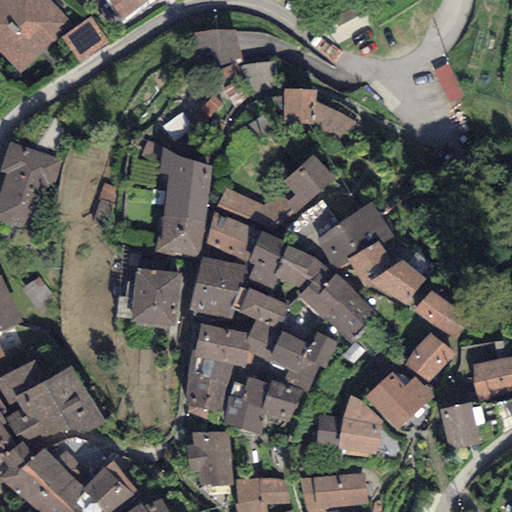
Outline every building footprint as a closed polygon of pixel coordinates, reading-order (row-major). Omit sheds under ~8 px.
[(49,0),(0,0),(0,52),(20,74),(72,24),(49,0)] [(106,0),(121,22),(151,0),(106,0)] [(90,17),(61,38),(79,63),(108,43),(90,17)] [(214,30),(192,34),(204,72),(243,60),(234,30),(214,30)] [(274,60),(239,66),(255,96),(278,86),(274,60)] [(316,90),(283,89),(282,124),(315,125),(316,102),(316,90)] [(360,124),(316,102),(315,125),(344,141),(360,124)] [(62,159),(9,142),(0,169),(0,172),(4,174),(0,186),(0,221),(26,230),(40,186),(52,189),(62,159)] [(179,157),(162,148),(159,174),(168,176),(162,216),(205,223),(212,167),(179,157)] [(312,155),(283,181),(295,194),(288,201),(285,203),(295,215),(334,179),(312,155)] [(225,188),(214,213),(260,232),(267,234),(295,215),(285,203),(288,201),(286,197),(262,206),(225,188)] [(371,202),(316,240),(336,270),(351,263),(347,259),(379,242),(382,245),(394,236),(371,202)] [(214,213),(212,212),(205,242),(246,262),(260,232),(214,213)] [(205,223),(162,216),(154,251),(197,257),(205,223)] [(267,234),(260,232),(246,262),(254,265),(247,279),(271,290),(276,278),(297,287),(303,292),(321,271),(325,275),(329,270),(319,261),(267,234)] [(382,245),(379,242),(347,259),(351,263),(364,286),(368,283),(406,305),(426,280),(402,261),(395,265),(382,245)] [(247,267),(201,256),(189,310),(232,320),(234,310),(230,308),(239,288),(243,289),(247,267)] [(181,274),(136,268),(129,322),(174,327),(181,274)] [(303,292),(299,296),(322,319),(325,317),(353,290),(337,276),(334,276),(329,270),(325,275),(321,271),(303,292)] [(0,275),(0,359),(5,357),(0,347),(0,331),(22,322),(1,275),(0,275)] [(256,322),(267,296),(261,294),(248,288),(246,291),(243,289),(239,288),(230,308),(234,310),(249,317),(254,320),(256,322)] [(375,313),(353,290),(325,317),(348,340),(375,313)] [(469,321),(430,290),(414,311),(453,341),(469,321)] [(289,306),(267,296),(256,322),(277,332),(289,306)] [(256,322),(254,320),(246,334),(244,343),(250,344),(249,352),(267,363),(280,333),(277,332),(256,322)] [(246,334),(201,324),(195,350),(194,357),(233,365),(245,368),(249,352),(250,344),(244,343),(246,334)] [(337,341),(316,333),(309,345),(281,331),(280,333),(267,363),(288,369),(282,384),(303,391),(307,393),(319,365),(325,368),(337,341)] [(455,357),(429,333),(404,365),(429,384),(455,357)] [(226,387),(233,365),(194,357),(195,350),(190,350),(187,375),(226,387)] [(511,357),(469,367),(477,402),(511,393),(511,357)] [(30,452),(75,435),(45,381),(34,360),(0,378),(0,392),(13,413),(2,419),(6,424),(2,426),(16,447),(23,442),(30,452)] [(71,366),(45,381),(75,435),(77,438),(104,422),(71,366)] [(392,372),(365,396),(396,431),(433,396),(415,377),(405,386),(392,372)] [(226,387),(187,375),(184,405),(221,410),(226,387)] [(260,414),(268,384),(247,378),(245,386),(234,383),(230,398),(228,397),(221,424),(260,435),(265,415),(260,414)] [(282,384),(270,380),(268,384),(260,414),(265,415),(289,422),(303,391),(282,384)] [(362,401),(350,395),(342,417),(338,446),(337,449),(346,450),(345,455),(370,458),(370,454),(375,455),(382,422),(362,401)] [(470,402),(439,409),(449,451),(480,443),(470,402)] [(0,416),(0,414),(0,466),(3,463),(8,469),(16,463),(30,452),(23,442),(16,447),(2,426),(6,424),(2,419),(0,416)] [(338,446),(342,417),(318,415),(315,444),(338,446)] [(229,431),(192,434),(193,444),(185,445),(188,473),(199,472),(201,489),(234,486),(229,431)] [(71,511),(82,485),(69,474),(79,464),(66,451),(54,459),(46,450),(21,469),(17,467),(16,463),(8,469),(0,476),(0,479),(2,481),(30,508),(34,511),(71,511)] [(111,461),(83,491),(101,511),(111,511),(137,491),(111,461)] [(303,511),(307,511),(323,511),(324,508),(367,505),(364,474),(300,479),(303,511)] [(286,479),(235,480),(238,504),(234,505),(235,511),(267,511),(266,504),(289,505),(286,479)] [(127,511),(169,511),(162,498),(144,506),(141,503),(127,511)]
